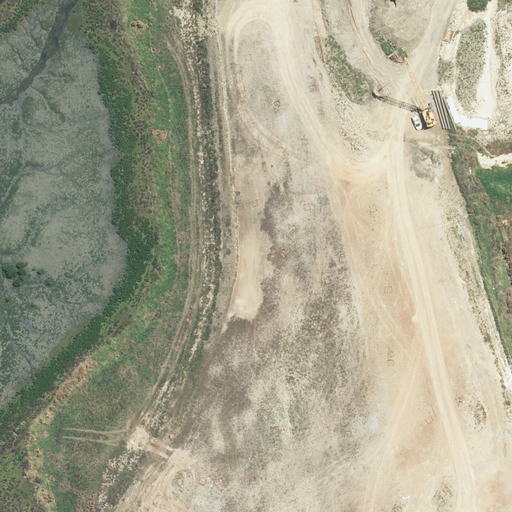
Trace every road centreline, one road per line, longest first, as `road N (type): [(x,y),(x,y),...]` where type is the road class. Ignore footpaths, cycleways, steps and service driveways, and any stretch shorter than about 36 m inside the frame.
road 1 (unknown): [(163,511),(234,365),(246,305),(251,89),(272,0)]
road 2 (unknown): [(377,0),(511,448)]
